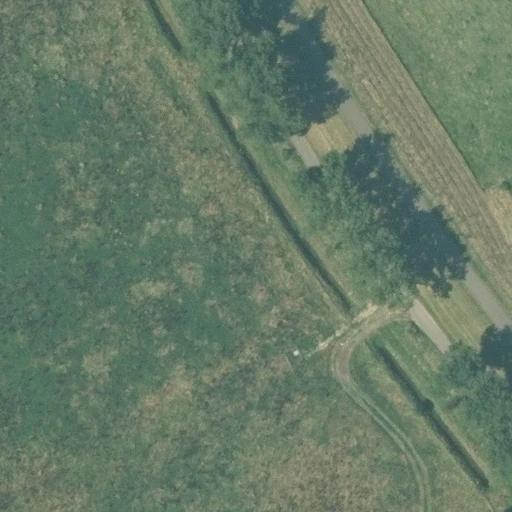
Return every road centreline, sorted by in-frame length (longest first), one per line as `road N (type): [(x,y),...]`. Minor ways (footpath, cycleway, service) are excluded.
road 1 (unclassified): [(213,0),(318,176),(511,435)]
road 2 (tertiary): [(511,332),(435,238),(283,0)]
